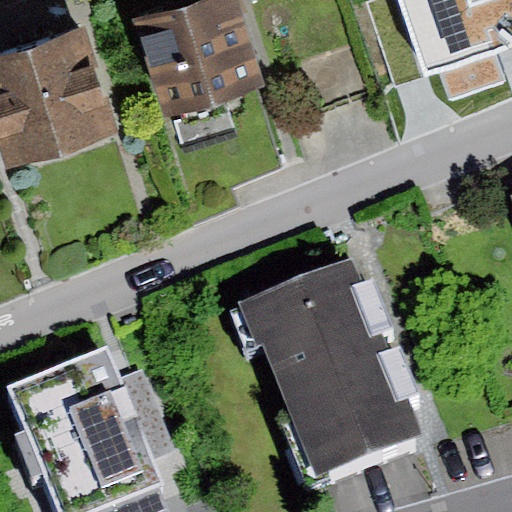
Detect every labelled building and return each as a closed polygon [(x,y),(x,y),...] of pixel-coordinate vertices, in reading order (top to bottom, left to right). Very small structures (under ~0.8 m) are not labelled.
[(161,0),(169,25),(137,35),(165,124),(175,121),(184,146),(235,130),(227,104),(265,92),(235,0),(161,0)] [(511,0),(398,0),(427,76),(439,72),(448,102),(505,82),(496,53),(511,48),(511,0)] [(339,14),(279,35),(307,115),(368,94),(339,14)] [(76,42),(0,68),(0,133),(13,172),(109,140),(76,42)] [(353,294),(241,339),(309,511),(339,511),(430,476),(414,436),(420,434),(400,384),(389,388),(379,364),(391,360),(372,314),(362,318),(353,294)] [(161,511),(111,387),(11,427),(32,479),(45,511),(161,511)]
